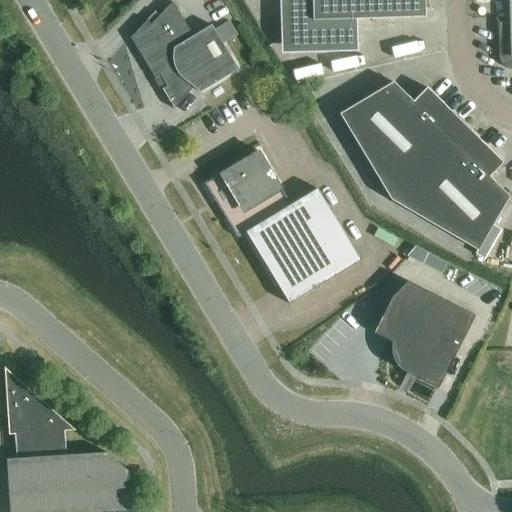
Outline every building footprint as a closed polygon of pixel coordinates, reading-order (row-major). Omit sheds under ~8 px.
[(292,0),(294,45),(323,44),(323,54),(357,53),(356,20),(424,18),(423,0),(292,0)] [(511,0),(508,0),(509,23),(498,23),(497,21),(495,18),(494,19),(496,21),(496,22),(497,24),(497,26),(498,58),(499,60),(499,61),(499,62),(500,64),(501,65),(502,67),(504,68),(506,69),(509,70),(511,70),(511,0)] [(130,39),(173,110),(193,88),(200,93),(238,70),(211,26),(192,37),(172,3),(159,17),(154,13),(130,39)] [(339,115),(386,195),(457,119),(426,88),(412,103),(392,83),(339,115)] [(457,119),(386,195),(390,201),(477,252),(508,197),(488,178),(502,164),(457,119)] [(204,184),(236,238),(245,233),(289,305),(360,261),(317,190),(290,206),(258,152),(204,184)] [(426,259),(423,265),(441,275),(447,264),(429,255),(426,259)] [(391,351),(391,355),(392,358),(393,362),(395,365),(398,368),(400,371),(415,378),(437,389),(474,316),(406,282),(392,297),(373,334),(391,344),(391,347),(391,351)] [(511,345),(496,362),(511,376),(511,374),(511,345)] [(3,368),(8,436),(14,435),(16,459),(5,460),(8,511),(129,511),(127,472),(106,453),(66,456),(64,432),(75,431),(3,368)]
